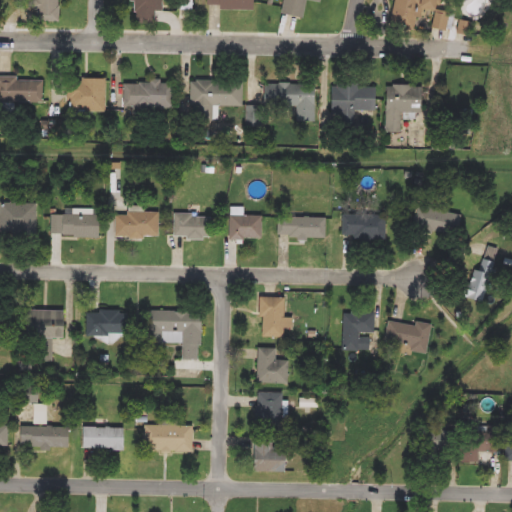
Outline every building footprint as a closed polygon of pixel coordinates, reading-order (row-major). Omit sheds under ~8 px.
[(35,22),(35,0),(57,0),(57,22),(35,22)] [(161,0),(161,12),(154,12),(154,24),(131,24),(131,0),(161,0)] [(192,0),(192,10),(175,10),(175,0),(192,0)] [(252,0),(252,10),(206,10),(206,0),(252,0)] [(304,0),(301,19),(280,15),(282,0),(319,0),(319,2),(304,0)] [(433,0),(432,12),(411,9),(409,28),(390,25),(393,0),(433,0)] [(454,33),(457,20),(471,23),(469,36),(454,33)] [(0,78),(41,78),(41,103),(0,103),(0,78)] [(104,113),(66,112),(67,79),(105,80),(104,113)] [(172,109),(123,108),(123,82),(172,82),(172,109)] [(190,117),(190,82),(242,82),(242,107),(213,107),(213,117),(190,117)] [(314,122),(297,123),(296,109),(263,109),(263,84),(313,84),(314,122)] [(375,111),(354,111),(354,122),(329,122),(330,85),(375,86),(375,111)] [(400,113),(400,133),(385,133),(385,86),(420,86),(420,113),(400,113)] [(40,204),(40,238),(3,238),(3,204),(40,204)] [(414,230),(418,207),(461,215),(457,237),(414,230)] [(54,209),(98,209),(98,238),(54,238),(54,209)] [(114,237),(114,213),(158,213),(158,237),(114,237)] [(208,238),(172,238),(172,214),(208,214),(208,238)] [(261,215),(261,240),(228,240),(228,215),(261,215)] [(385,239),(342,239),(342,215),(385,215),(385,239)] [(324,238),(276,237),(276,218),(324,218),(324,238)] [(464,297),(485,245),(501,251),(480,303),(464,297)] [(259,337),(259,297),(284,297),(284,337),(259,337)] [(70,336),(18,336),(18,311),(70,311),(70,336)] [(126,311),(126,336),(89,336),(89,311),(126,311)] [(199,311),(200,359),(181,360),(181,342),(149,342),(149,311),(199,311)] [(369,351),(340,350),(341,311),(374,312),(373,334),(369,334),(369,351)] [(387,320),(430,326),(426,355),(383,349),(387,320)] [(288,360),(288,382),(257,382),(257,348),(276,348),(276,360),(288,360)] [(281,393),(281,429),(255,429),(255,393),(281,393)] [(144,424),(158,425),(158,420),(176,420),(176,425),(191,425),(190,452),(143,451),(144,424)] [(12,447),(0,447),(0,425),(12,425),(12,447)] [(68,427),(68,448),(25,448),(25,427),(68,427)] [(122,427),(122,449),(81,449),(81,427),(122,427)] [(425,435),(453,435),(453,462),(425,462),(425,435)] [(481,436),(480,444),(491,444),(491,452),(480,451),(480,464),(465,464),(466,436),(481,436)] [(252,472),(252,438),(284,438),(284,472),(252,472)]
